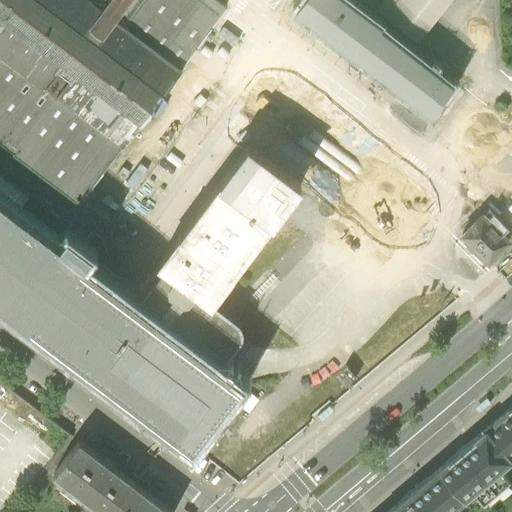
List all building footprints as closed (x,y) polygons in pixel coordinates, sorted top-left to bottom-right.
[(0,0),(0,142),(77,201),(226,5),(220,0),(0,0)] [(300,0),(296,6),(431,110),(452,82),(387,30),(380,25),(381,23),(349,0),(300,0)] [(393,21),(416,39),(446,0),(384,0),(378,9),(387,16),(393,21)] [(387,30),(393,21),(387,16),(381,23),(380,25),(387,30)] [(246,140),(155,261),(162,266),(210,302),(213,298),(285,202),(300,181),(249,142),(246,140)] [(0,172),(0,196),(17,209),(27,196),(28,194),(0,172)] [(0,307),(60,352),(112,282),(84,261),(91,252),(85,246),(69,234),(62,243),(17,209),(0,196),(0,307)] [(27,196),(17,209),(62,243),(69,234),(72,230),(31,200),(27,196)] [(465,260),(478,272),(486,263),(485,262),(508,239),(482,213),(462,233),(470,241),(465,246),(472,252),(465,260)] [(144,290),(136,300),(221,367),(242,338),(244,330),(241,321),(213,298),(210,302),(162,266),(144,290)] [(136,300),(112,282),(60,352),(92,378),(157,428),(190,453),(216,419),(243,384),(221,367),(136,300)] [(511,406),(487,427),(511,457),(511,406)] [(463,498),(511,457),(487,427),(438,469),(463,498)] [(54,472),(106,511),(116,511),(138,485),(79,439),(54,472)] [(438,469),(390,510),(391,511),(447,511),(463,498),(438,469)] [(116,511),(173,511),(174,511),(138,485),(116,511)]
